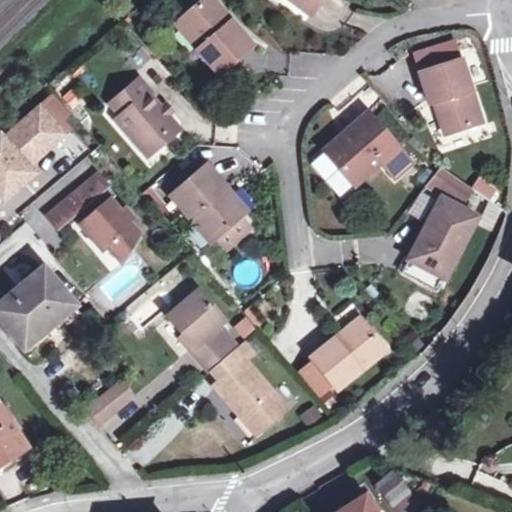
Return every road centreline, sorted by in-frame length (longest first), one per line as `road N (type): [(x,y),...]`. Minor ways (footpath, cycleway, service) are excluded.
road 1 (residential): [(297,259),(287,141),(294,120),(392,27),(506,11)]
road 2 (residential): [(511,266),(455,359),(334,460),(255,490)]
road 3 (residential): [(255,490),(122,511)]
